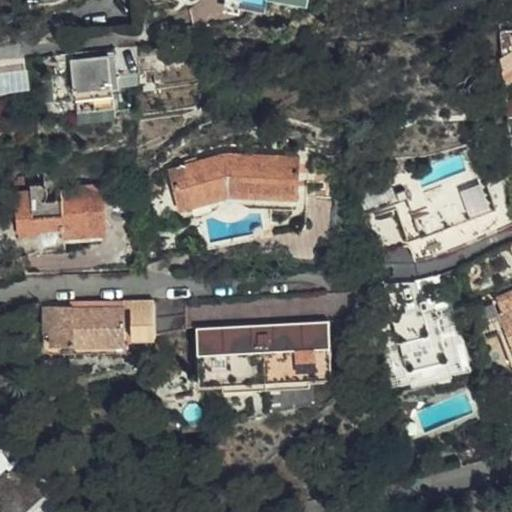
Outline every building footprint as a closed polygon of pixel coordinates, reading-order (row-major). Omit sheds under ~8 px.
[(122,86),(119,52),(72,57),(78,108),(114,104),(113,87),(122,86)] [(0,67),(0,90),(32,88),(29,64),(0,67)] [(309,228),(309,198),(300,197),(302,158),(253,154),(219,153),(199,158),(197,154),(185,159),(186,163),(171,168),(183,206),(231,195),(254,196),(254,206),(276,207),(278,236),(309,228)] [(167,187),(160,166),(143,176),(148,193),(167,187)] [(395,204),(417,261),(449,250),(442,231),(498,208),(485,170),(446,187),(444,182),(395,204)] [(51,232),(22,235),(24,258),(68,248),(66,236),(109,232),(107,185),(16,192),(17,208),(20,208),(22,228),(50,226),(51,232)] [(22,228),(22,235),(51,232),(50,226),(22,228)] [(470,262),(466,266),(466,271),(470,276),(476,277),(480,274),(482,270),(481,265),(478,262),(475,261),(470,262)] [(427,312),(421,292),(390,301),(408,368),(396,371),(399,380),(463,364),(461,355),(450,358),(437,309),(427,312)] [(511,298),(499,305),(502,310),(500,312),(502,317),(499,321),(504,333),(501,337),(503,344),(511,363),(511,298)] [(159,299),(147,299),(135,300),(135,307),(159,307),(159,301),(159,299)] [(188,301),(159,301),(159,307),(158,328),(189,327),(188,301)] [(75,308),(75,305),(44,307),(45,330),(52,330),(52,343),(72,342),(73,353),(128,352),(126,306),(75,308)] [(136,334),(147,334),(158,334),(158,328),(159,307),(135,307),(136,334)] [(337,372),(334,318),(318,319),(318,323),(214,329),(214,327),(202,328),(205,382),(337,372)] [(52,330),(45,330),(46,354),(73,353),(72,342),(52,343),(52,330)] [(478,408),(474,410),(474,411),(455,419),(461,445),(486,438),(478,408)] [(474,411),(474,410),(454,415),(455,419),(474,411)] [(11,473),(8,470),(0,475),(0,506),(5,511),(47,511),(59,502),(24,462),(11,473)]
